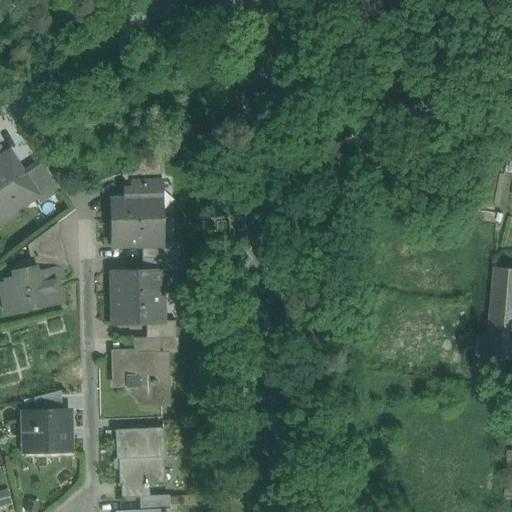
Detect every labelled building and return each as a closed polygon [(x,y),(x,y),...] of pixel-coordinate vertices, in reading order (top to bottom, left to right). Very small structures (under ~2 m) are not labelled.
[(150,152),(122,173),(130,183),(130,182),(159,181),(159,163),(150,152)] [(7,153),(0,158),(0,213),(14,205),(15,207),(33,195),(34,194),(20,173),(7,153)] [(60,190),(40,160),(20,173),(34,194),(33,195),(39,203),(60,190)] [(159,181),(130,182),(130,183),(130,187),(122,187),(123,197),(109,197),(109,219),(160,218),(159,181)] [(160,218),(109,219),(110,245),(140,245),(161,244),(161,243),(160,218)] [(54,223),(26,244),(31,266),(33,266),(34,272),(58,266),(59,268),(64,266),(54,223)] [(179,242),(161,243),(161,244),(140,245),(140,257),(172,256),(180,256),(179,242)] [(511,250),(496,249),(495,267),(511,268),(511,250)] [(172,256),(140,257),(141,271),(160,270),(160,271),(173,271),(172,256)] [(58,266),(34,272),(33,266),(31,266),(12,270),(14,276),(5,278),(13,312),(59,301),(57,289),(55,278),(61,277),(59,268),(58,266)] [(511,268),(495,267),(487,359),(511,360),(511,268)] [(141,271),(110,271),(111,294),(156,293),(155,283),(159,283),(160,282),(160,271),(160,270),(141,271)] [(156,293),(111,294),(111,323),(133,322),(134,324),(143,324),(145,322),(156,322),(156,320),(156,306),(160,306),(161,305),(161,293),(156,293)] [(174,320),(156,320),(156,322),(145,322),(146,337),(160,336),(174,336),(174,320)] [(146,337),(132,337),(132,338),(134,338),(134,350),(155,350),(155,351),(160,351),(160,336),(146,337)] [(134,350),(112,351),(113,385),(125,385),(125,388),(138,402),(139,405),(169,404),(168,351),(160,351),(155,351),(155,350),(134,350)] [(60,390),(32,397),(33,411),(60,410),(60,390)] [(33,411),(24,411),(24,427),(30,426),(31,451),(67,450),(66,410),(60,410),(33,411)] [(161,427),(114,429),(115,458),(117,458),(118,483),(117,483),(117,485),(120,485),(147,484),(163,483),(162,456),(163,456),(161,427)] [(147,484),(120,485),(120,497),(140,496),(140,498),(148,497),(147,484)] [(140,496),(120,497),(121,511),(140,511),(140,498),(140,496)] [(148,497),(140,498),(140,511),(166,511),(166,496),(148,497)] [(35,511),(38,503),(26,500),(23,511),(35,511)]
